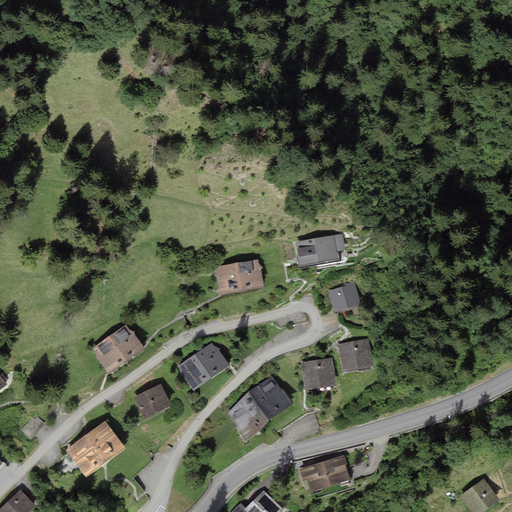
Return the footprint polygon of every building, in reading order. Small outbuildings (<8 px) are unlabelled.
[(343,234),(296,243),(300,267),(338,260),(337,253),(347,251),(343,234)] [(258,261),(216,267),(220,293),(262,287),(258,261)] [(357,281),(328,287),(334,313),(363,307),(357,281)] [(125,326),(91,351),(107,373),(141,348),(125,326)] [(369,339),(336,346),(342,374),(375,368),(369,339)] [(212,343),(177,369),(196,394),(230,368),(212,343)] [(332,359),(300,366),(306,394),(338,387),(332,359)] [(268,378),(223,417),(247,444),(291,405),(268,378)] [(162,385),(132,400),(142,421),(172,406),(162,385)] [(38,415),(21,428),(30,440),(47,426),(38,415)] [(105,422),(66,452),(88,480),(127,449),(105,422)] [(347,455),(322,464),(333,493),(357,484),(347,455)] [(333,493),(322,464),(301,473),(312,501),(333,493)] [(482,480),(461,498),(472,511),(485,511),(499,501),(482,480)] [(20,492),(0,510),(0,511),(33,511),(37,509),(20,492)] [(241,504),(233,511),(283,511),(265,495),(249,511),(241,504)]
